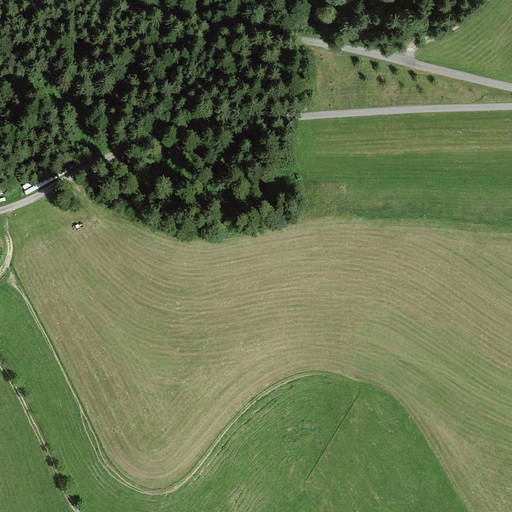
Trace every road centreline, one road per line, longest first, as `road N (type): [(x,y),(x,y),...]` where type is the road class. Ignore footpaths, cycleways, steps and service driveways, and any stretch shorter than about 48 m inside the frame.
road 1 (track): [(0,210),(117,152),(193,128),(511,105)]
road 2 (track): [(0,4),(111,4),(511,88)]
road 3 (track): [(74,511),(0,362)]
